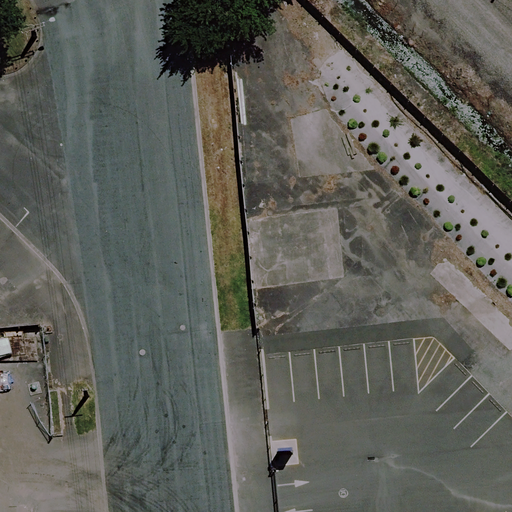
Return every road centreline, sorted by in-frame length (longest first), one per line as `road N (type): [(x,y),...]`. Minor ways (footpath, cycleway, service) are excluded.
road 1 (unclassified): [(148,222),(174,511)]
road 2 (unclassified): [(115,0),(148,222)]
road 3 (unclassified): [(148,222),(46,194),(0,150)]
